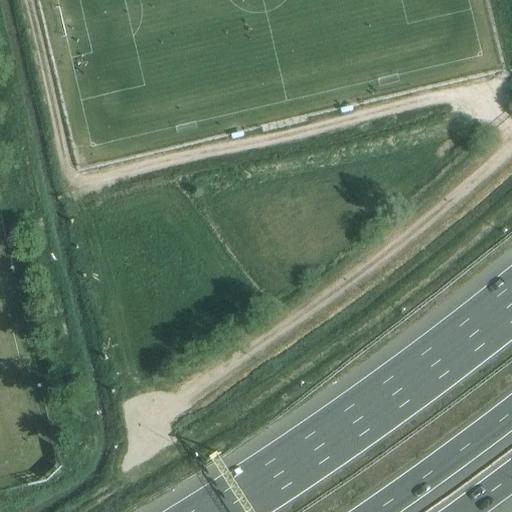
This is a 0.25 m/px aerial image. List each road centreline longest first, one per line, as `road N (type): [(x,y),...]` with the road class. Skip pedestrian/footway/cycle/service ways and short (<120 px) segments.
road 1 (track): [(511,147),(335,295),(181,403)]
road 2 (motorway): [(511,307),(221,511)]
road 3 (motorway): [(382,511),(511,415)]
